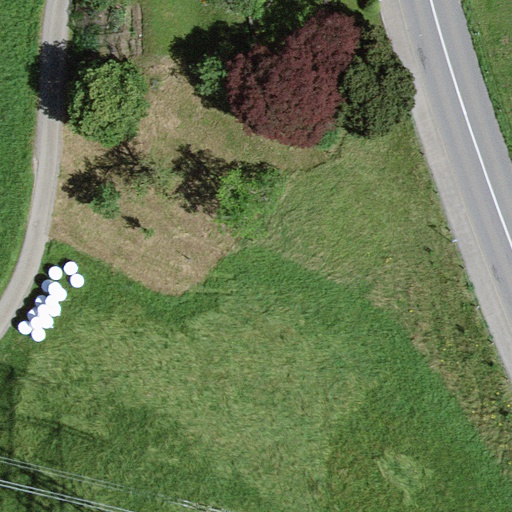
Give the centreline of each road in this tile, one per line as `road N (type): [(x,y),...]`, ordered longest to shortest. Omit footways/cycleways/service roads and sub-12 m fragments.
road 1 (track): [(54,0),(38,209),(0,305)]
road 2 (tertiary): [(422,0),(511,262)]
